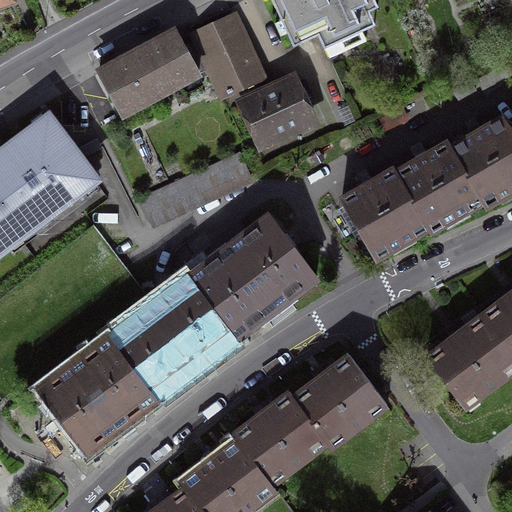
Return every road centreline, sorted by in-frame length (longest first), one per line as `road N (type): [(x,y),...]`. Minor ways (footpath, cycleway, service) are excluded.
road 1 (residential): [(346,310),(219,393),(85,511)]
road 2 (residential): [(346,310),(467,473)]
road 3 (residential): [(511,228),(346,310)]
road 4 (tertiary): [(159,0),(0,90)]
